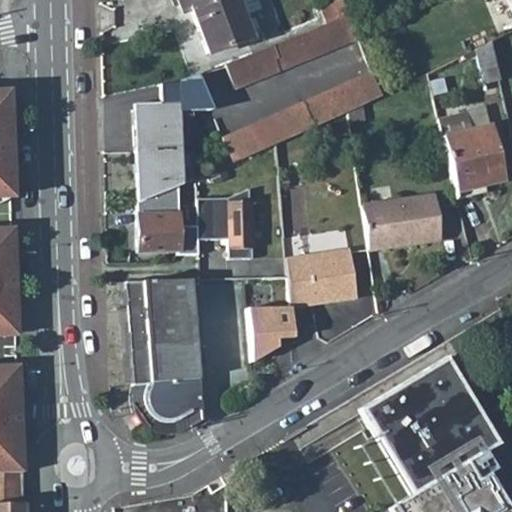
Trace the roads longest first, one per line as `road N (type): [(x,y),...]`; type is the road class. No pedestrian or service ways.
road 1 (residential): [(111,467),(183,460),(511,260)]
road 2 (secondary): [(52,21),(69,430)]
